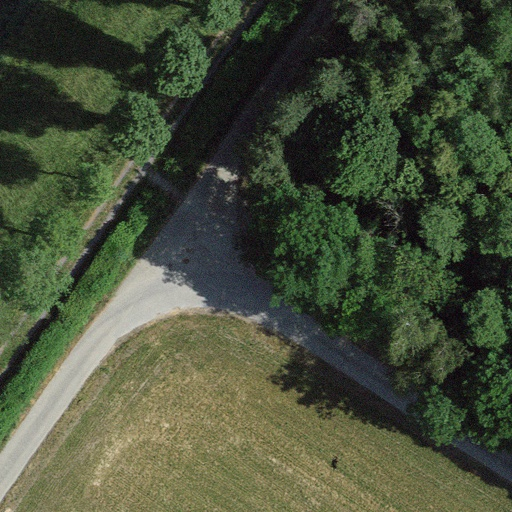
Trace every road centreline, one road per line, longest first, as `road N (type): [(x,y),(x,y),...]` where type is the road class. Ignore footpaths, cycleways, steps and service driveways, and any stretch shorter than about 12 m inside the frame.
road 1 (track): [(338,0),(0,474)]
road 2 (track): [(252,0),(0,362)]
